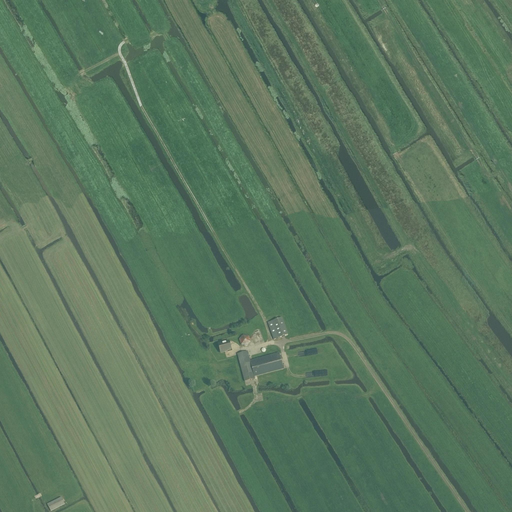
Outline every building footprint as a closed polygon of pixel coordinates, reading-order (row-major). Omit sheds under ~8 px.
[(274,340),(284,337),(288,335),(282,318),(268,323),(274,340)] [(251,342),(249,337),(243,335),(239,340),(241,346),(247,347),(251,342)] [(220,354),(228,352),(227,351),(231,350),(229,341),(218,344),(220,354)] [(250,361),(249,357),(248,352),(237,354),(245,382),(255,379),(254,377),(283,369),(279,354),(250,361)] [(61,498),(47,505),(51,511),(65,505),(61,498)]
